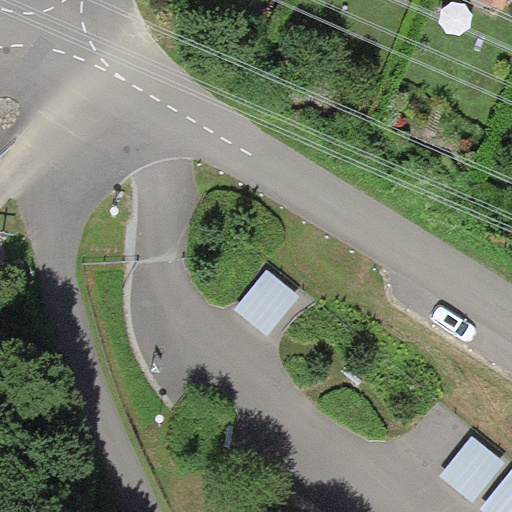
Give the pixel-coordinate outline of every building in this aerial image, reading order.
[(511,0),(476,0),(502,11),(506,0),(511,2),(511,0)] [(224,238),(193,275),(227,304),(258,267),(224,238)] [(267,271),(235,308),(269,337),(301,300),(267,271)] [(307,305),(275,342),(309,371),(340,334),(307,305)] [(348,338),(316,375),(350,404),(382,367),(348,338)] [(431,404),(400,441),(434,470),(465,433),(431,404)] [(473,437),(441,474),(475,503),(507,466),(473,437)] [(511,511),(511,470),(481,507),(486,511),(511,511)]
